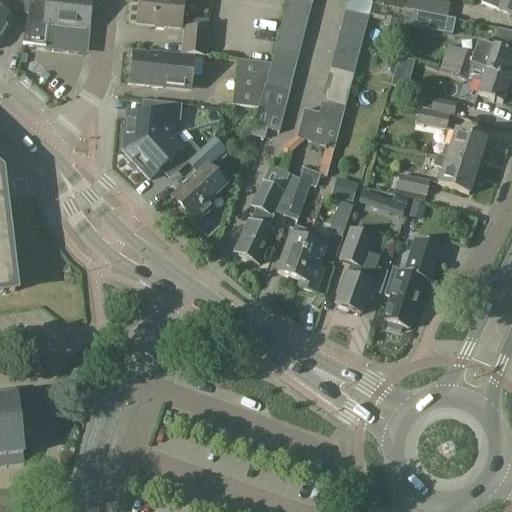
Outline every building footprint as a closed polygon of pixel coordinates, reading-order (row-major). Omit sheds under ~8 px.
[(8,0),(14,4),(11,9),(16,13),(28,17),(31,0),(8,0)] [(31,0),(28,17),(22,47),(23,47),(45,50),(80,52),(83,50),(86,47),(87,32),(88,32),(91,0),(31,0)] [(183,0),(138,0),(136,27),(180,32),(183,0)] [(256,112),(252,127),(254,127),(265,131),(278,135),(312,0),(287,0),(268,69),(262,94),(256,112)] [(371,5),(348,0),(347,0),(321,106),(344,111),(368,19),(371,5)] [(511,0),(480,0),(478,5),(511,18),(511,0)] [(0,41),(14,21),(0,11),(0,41)] [(416,15),(412,14),(407,29),(419,31),(422,16),(416,15)] [(384,18),(382,27),(395,30),(397,21),(384,18)] [(455,22),(446,21),(443,35),(452,37),(455,22)] [(206,32),(186,30),(184,55),(204,57),(206,32)] [(473,58),(469,69),(484,74),(510,83),(511,83),(511,80),(511,75),(511,57),(476,46),(473,56),(473,58)] [(473,58),(447,49),(443,60),(461,66),(469,69),(473,58)] [(189,92),(192,61),(163,57),(163,60),(133,56),(129,87),(161,91),(162,89),(189,92)] [(461,66),(443,60),(439,72),(465,81),(469,69),(461,66)] [(236,67),(232,109),(256,112),(262,94),(268,69),(236,67)] [(469,69),(465,81),(466,81),(466,80),(480,85),(478,90),(476,98),(502,107),(510,83),(484,74),(469,69)] [(418,104),(417,111),(418,111),(421,112),(430,114),(432,101),(424,99),(422,105),(418,104)] [(432,101),(430,114),(449,118),(453,118),(456,105),(432,100),(432,101)] [(153,119),(126,116),(123,144),(159,148),(169,139),(170,122),(178,123),(179,107),(154,105),(153,119)] [(321,106),(320,108),(317,118),(304,115),(297,144),(333,155),(343,116),(344,111),(321,106)] [(449,118),(430,114),(421,112),(418,111),(415,126),(446,133),(449,118)] [(252,133),(250,137),(263,141),(265,135),(264,135),(265,131),(254,127),(252,133)] [(242,130),(238,142),(248,146),(250,138),(250,137),(252,133),(242,130)] [(445,160),(475,170),(484,143),(454,133),(445,160)] [(123,144),(122,154),(148,183),(171,162),(180,172),(187,166),(197,155),(187,144),(183,148),(172,136),(169,139),(159,148),(123,144)] [(221,136),(213,143),(223,154),(231,146),(221,136)] [(189,165),(198,176),(170,201),(194,227),(211,212),(206,206),(224,189),(210,174),(206,169),(221,155),(223,154),(213,143),(211,142),(197,155),(187,166),(189,165)] [(221,155),(206,169),(210,174),(225,160),(221,155)] [(475,170),(445,160),(436,187),(467,197),(475,170)] [(247,224),(233,256),(257,267),(273,235),(279,237),(286,221),(285,221),(285,219),(291,205),(299,182),(288,178),(269,168),(262,184),(243,222),(247,224)] [(299,182),(291,205),(301,208),(308,188),(315,190),(319,179),(303,173),(299,182)] [(395,192),(424,198),(426,199),(429,183),(399,177),(395,192)] [(336,182),(330,199),(351,205),(357,188),(336,182)] [(0,294),(13,293),(11,275),(4,276),(2,264),(9,263),(7,246),(0,247),(0,243),(0,233),(6,233),(5,232),(0,232),(0,219),(4,219),(0,188),(0,187),(0,294)] [(362,193),(358,205),(367,209),(372,197),(362,193)] [(393,198),(391,204),(387,216),(401,221),(407,203),(393,198)] [(285,219),(285,221),(286,221),(296,224),(301,208),(291,205),(285,219)] [(406,220),(422,225),(427,210),(411,205),(406,220)] [(335,219),(329,235),(341,239),(347,223),(335,219)] [(293,228),(290,238),(276,275),(298,283),(303,269),(299,267),(307,244),(310,234),(293,228)] [(349,267),(334,308),(359,318),(368,293),(371,286),(369,286),(375,271),(379,259),(367,254),(364,253),(370,237),(352,231),(351,231),(340,263),(349,267)] [(392,271),(391,272),(383,298),(389,300),(381,324),(388,326),(386,331),(398,335),(400,330),(406,332),(422,282),(428,284),(439,249),(414,241),(403,275),(392,271)] [(303,269),(298,283),(300,284),(297,289),(313,295),(321,273),(316,271),(323,250),(307,244),(299,267),(303,269)] [(16,393),(0,394),(0,469),(24,467),(22,444),(28,443),(24,415),(19,416),(16,393)]
